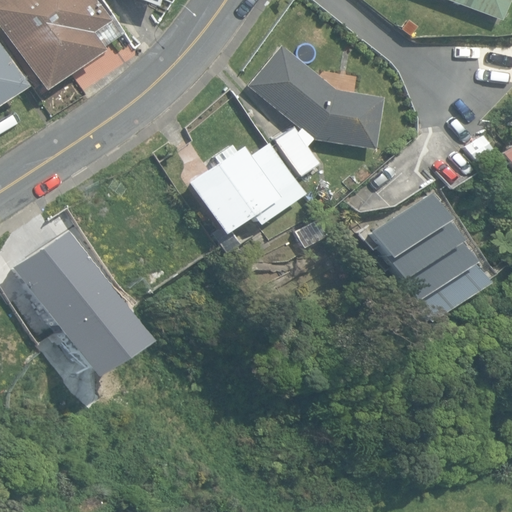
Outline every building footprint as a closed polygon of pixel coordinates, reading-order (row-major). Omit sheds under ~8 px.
[(0,0),(0,33),(40,92),(98,51),(95,47),(113,35),(88,0),(0,0)] [(439,0),(493,22),(502,0),(439,0)] [(407,36),(413,27),(405,21),(398,29),(407,36)] [(271,140),(295,177),(315,164),(303,147),(309,141),(372,150),(379,98),(331,91),(277,47),(245,86),(291,124),(290,127),(271,140)] [(0,102),(22,88),(0,53),(0,102)] [(207,234),(220,253),(233,245),(223,228),(243,215),(251,227),(298,196),(264,143),(244,156),(237,146),(231,150),(228,146),(210,158),(213,163),(181,183),(212,231),(207,234)] [(511,145),(498,154),(511,176),(511,145)] [(406,302),(419,323),(480,284),(423,195),(406,206),(362,233),(406,302)] [(289,232),(298,248),(321,236),(312,220),(289,232)] [(5,268),(76,379),(132,343),(61,232),(5,268)]
